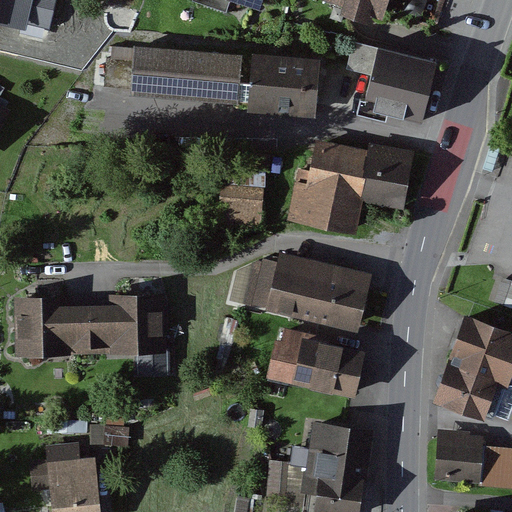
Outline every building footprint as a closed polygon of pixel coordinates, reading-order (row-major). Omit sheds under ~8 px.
[(265,0),(222,0),(261,13),(265,0)] [(388,0),(324,0),(380,21),(388,0)] [(398,51),(372,45),(358,99),(418,114),(427,76),(393,68),(398,51)] [(314,119),(320,59),(252,53),(251,60),(131,50),(127,94),(248,105),(247,113),(314,119)] [(10,82),(0,78),(0,151),(18,107),(3,101),(10,82)] [(388,212),(406,147),(374,137),(371,149),(323,135),(299,218),(357,235),(366,205),(388,212)] [(222,158),(222,214),(268,214),(267,158),(222,158)] [(375,276),(284,251),(269,305),(360,330),(375,276)] [(274,258),(254,253),(246,288),(266,293),(274,258)] [(168,356),(167,298),(28,300),(29,358),(168,356)] [(511,381),(511,336),(462,320),(436,403),(499,423),(511,381)] [(367,355),(281,332),(270,374),(356,396),(367,355)] [(373,427),(318,420),(310,483),(315,484),(366,490),(373,427)] [(511,442),(444,429),(435,474),(511,489),(511,442)] [(107,511),(102,455),(50,460),(54,511),(107,511)] [(323,511),(363,511),(366,490),(315,484),(312,511),(323,511)]
